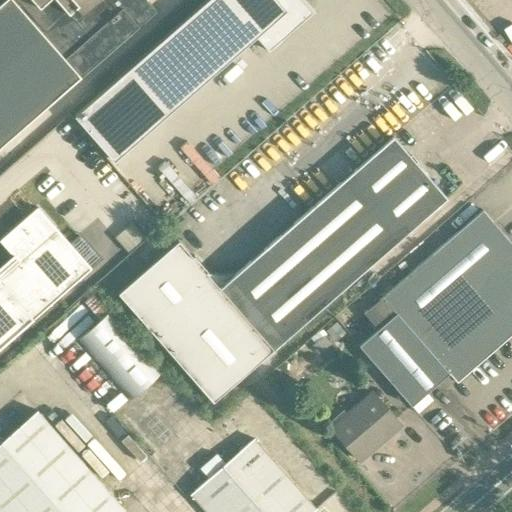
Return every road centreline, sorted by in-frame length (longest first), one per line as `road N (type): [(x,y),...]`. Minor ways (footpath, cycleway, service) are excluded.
road 1 (unknown): [(431,8),(380,82),(245,233)]
road 2 (unclassified): [(511,100),(423,0)]
